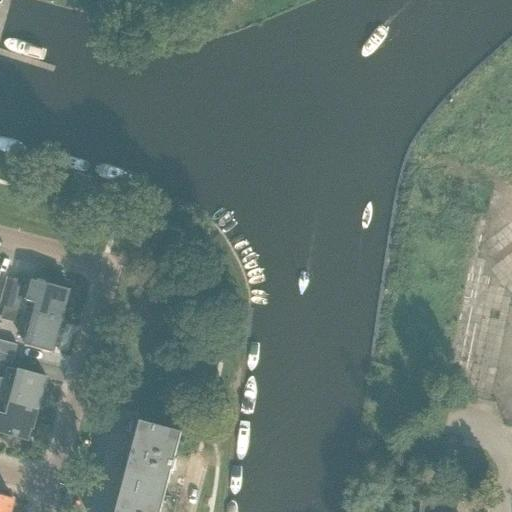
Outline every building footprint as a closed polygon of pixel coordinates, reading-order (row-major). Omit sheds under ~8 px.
[(511,154),(500,150),(438,310),(511,338),(511,154)] [(12,309),(21,278),(8,275),(0,306),(12,309)] [(32,281),(27,300),(35,303),(32,314),(38,316),(61,322),(69,291),(32,281)] [(38,316),(32,314),(23,312),(20,323),(26,324),(24,335),(27,336),(25,347),(52,354),(61,322),(38,316)] [(0,352),(14,356),(19,337),(0,331),(0,352)] [(0,400),(11,404),(38,411),(46,379),(17,372),(13,389),(4,387),(5,380),(0,378),(0,400)] [(179,417),(183,402),(171,399),(167,413),(179,417)] [(33,430),(38,411),(11,404),(8,417),(0,415),(0,434),(27,441),(31,429),(33,430)] [(121,486),(164,497),(170,472),(172,472),(175,460),(174,460),(181,434),(138,422),(121,486)] [(159,511),(164,497),(121,486),(114,511),(159,511)] [(0,511),(10,511),(13,502),(0,498),(0,511)]
